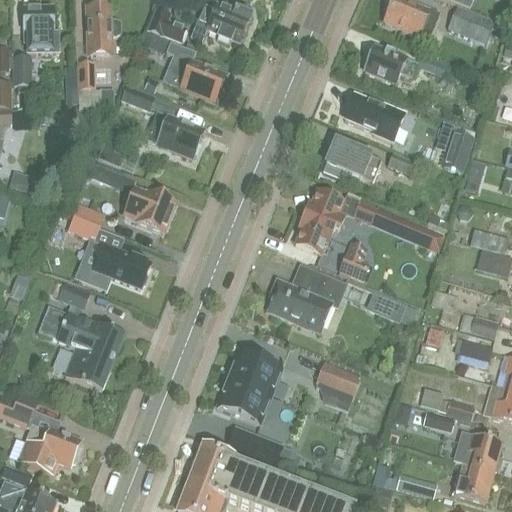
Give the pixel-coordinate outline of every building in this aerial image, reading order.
[(427,44),(438,18),(428,14),(428,13),(395,0),(394,0),(383,26),(417,40),(427,44)] [(440,0),(468,12),(473,0),(440,0)] [(191,40),(202,45),(206,35),(217,39),(216,41),(229,47),(230,45),(237,48),(249,20),(249,19),(249,18),(249,17),(249,16),(248,15),(248,14),(247,13),(246,13),(244,12),(242,12),(241,12),(240,13),(239,13),(238,14),(238,15),(237,17),(217,8),(214,13),(203,9),(191,40)] [(446,33),(485,48),(495,25),(456,9),(446,33)] [(88,58),(111,58),(109,11),(87,12),(88,58)] [(155,12),(146,35),(161,41),(161,40),(180,48),(186,32),(168,25),(170,18),(155,12)] [(27,46),(40,46),(59,45),(59,34),(52,34),(52,13),(22,13),(22,36),(27,36),(27,46)] [(161,41),(146,35),(140,48),(161,57),(167,44),(161,41)] [(511,43),(507,42),(502,60),(511,62),(511,43)] [(94,94),(94,66),(87,66),(87,46),(77,46),(77,110),(87,110),(87,94),(94,94)] [(179,92),(213,106),(214,103),(218,104),(222,95),(218,93),(224,81),(190,67),(194,56),(169,46),(165,57),(173,60),(167,75),(183,82),(179,92)] [(410,81),(417,66),(405,62),(406,59),(393,54),(392,56),(374,49),(363,75),(394,88),(399,77),(410,81)] [(31,90),(30,60),(12,60),(12,90),(31,90)] [(435,66),(430,77),(446,84),(451,72),(435,66)] [(0,112),(11,112),(11,86),(0,86),(0,112)] [(120,105),(149,116),(155,101),(126,90),(120,105)] [(114,94),(94,94),(87,94),(87,110),(87,112),(114,112),(114,94)] [(385,140),(396,114),(384,110),(385,109),(372,104),(371,106),(353,99),(343,124),(373,136),(374,135),(385,140)] [(0,154),(7,128),(11,127),(10,113),(0,113),(0,154)] [(13,114),(13,128),(30,128),(30,114),(13,114)] [(196,160),(200,150),(196,149),(201,136),(182,128),(182,127),(167,121),(156,117),(146,143),(156,148),(191,162),(192,159),(196,160)] [(462,176),(472,141),(451,135),(441,170),(462,176)] [(118,170),(122,159),(112,155),(117,143),(105,138),(96,161),(118,170)] [(337,183),(341,175),(359,183),(360,182),(371,186),(380,165),(368,160),(369,160),(334,145),(324,169),(325,169),(322,177),(337,183)] [(386,170),(414,181),(420,168),(392,156),(386,170)] [(470,174),(482,177),(485,167),(472,164),(470,174)] [(511,173),(506,172),(500,194),(511,197),(511,173)] [(133,192),(127,209),(122,221),(161,237),(173,206),(147,196),(147,197),(133,192)] [(344,204),(329,198),(323,213),(308,207),(297,233),(299,233),(293,248),(319,258),(325,244),(327,245),(332,232),(337,234),(344,217),(339,215),(344,204)] [(358,204),(352,220),(371,228),(377,212),(358,204)] [(78,208),(72,220),(72,221),(98,232),(104,218),(78,208)] [(90,245),(92,246),(93,245),(98,233),(98,232),(72,221),(72,220),(60,215),(54,228),(67,233),(66,235),(90,245)] [(460,236),(448,233),(446,242),(458,245),(460,236)] [(482,252),(505,258),(509,242),(473,233),(469,249),(482,252)] [(344,259),(338,275),(339,275),(337,280),(348,285),(350,279),(362,284),(369,267),(363,265),(367,252),(347,244),(341,258),(344,259)] [(103,250),(94,274),(81,269),(75,282),(105,294),(110,282),(139,293),(149,268),(144,266),(144,264),(131,259),(130,261),(118,256),(103,250)] [(482,252),(477,273),(507,281),(511,261),(511,259),(505,258),(482,252)] [(316,330),(326,307),(335,311),(344,290),(307,275),(302,288),(292,289),(291,291),(276,285),(269,302),(270,303),(265,316),(291,327),(294,321),(316,330)] [(10,297),(22,302),(30,283),(17,279),(10,297)] [(57,304),(69,309),(82,314),(89,299),(63,288),(58,302),(57,304)] [(435,294),(431,308),(442,311),(447,298),(435,294)] [(365,314),(405,330),(412,311),(372,295),(365,314)] [(98,330),(79,323),(66,318),(47,310),(37,337),(75,352),(64,381),(99,395),(122,338),(99,329),(98,330)] [(468,335),(471,321),(459,318),(455,332),(468,335)] [(497,326),(475,320),(470,336),(492,342),(497,326)] [(491,351),(461,343),(457,358),(487,366),(491,351)] [(270,401),(281,374),(238,356),(227,384),(270,401)] [(345,417),(360,381),(325,367),(306,413),(342,428),(332,451),(339,453),(353,420),(345,417)] [(259,429),(270,401),(227,384),(216,412),(259,429)] [(437,414),(440,402),(441,398),(423,393),(419,410),(437,414)] [(511,394),(509,393),(505,408),(496,405),(491,421),(511,427),(511,394)] [(0,399),(0,422),(26,432),(37,403),(18,395),(15,404),(0,398),(0,399)] [(444,419),(470,425),(474,410),(448,404),(444,419)] [(422,428),(450,437),(454,423),(426,415),(422,428)] [(293,456),(307,461),(321,424),(306,419),(293,456)] [(33,431),(19,467),(50,479),(55,466),(69,471),(70,469),(74,468),(77,461),(75,457),(79,447),(62,440),(63,437),(50,432),(48,437),(33,431)] [(470,471),(492,477),(500,447),(470,438),(465,455),(474,457),(470,471)] [(282,451),(254,440),(248,457),(275,468),(282,451)] [(225,511),(228,506),(243,511),(352,511),(315,498),(317,494),(303,488),(302,493),(250,473),(252,468),(241,464),(239,468),(238,468),(239,464),(202,450),(178,511),(225,511)] [(383,490),(432,503),(436,487),(399,476),(398,480),(394,479),(393,482),(386,480),(388,471),(374,467),(369,487),(383,491),(383,490)] [(0,479),(0,481),(27,492),(32,479),(5,468),(0,479)] [(470,471),(461,468),(453,498),(484,507),(492,477),(470,471)] [(369,505),(382,509),(386,495),(373,491),(369,505)] [(52,511),(55,506),(25,494),(20,507),(0,499),(0,509),(6,511),(52,511)]
